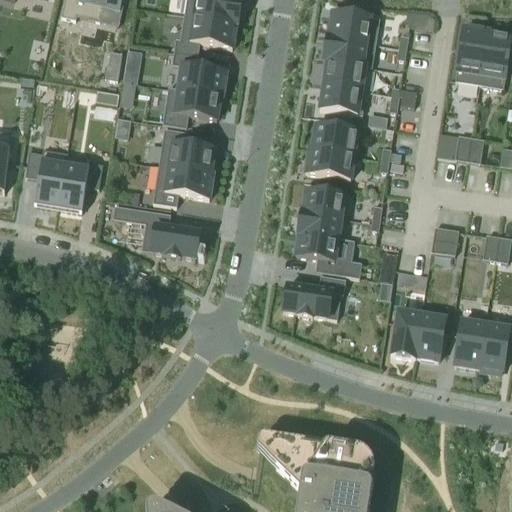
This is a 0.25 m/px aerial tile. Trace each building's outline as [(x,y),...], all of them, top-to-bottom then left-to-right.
[(65,0),(60,22),(75,26),(76,21),(99,27),(103,11),(117,14),(120,2),(124,3),(124,0),(65,0)] [(236,31),(240,5),(211,0),(210,0),(186,0),(183,21),(235,29),(235,30),(236,31)] [(375,49),(379,25),(331,17),(328,41),(328,42),(375,49)] [(410,17),(408,32),(424,35),(432,36),(435,24),(427,19),(410,17)] [(231,54),(235,30),(235,29),(183,21),(179,46),(175,45),(173,58),(197,61),(199,49),(231,54)] [(478,91),(486,39),(487,39),(488,37),(463,33),(454,87),(478,91)] [(502,95),(510,43),(487,39),(486,39),(478,91),(502,95)] [(371,74),(375,49),(328,42),(328,41),(327,41),(323,67),(326,67),(326,66),(364,72),(364,73),(371,74)] [(400,42),(398,50),(407,51),(408,43),(400,42)] [(404,66),(407,51),(398,50),(396,65),(404,66)] [(127,56),(126,66),(140,68),(141,58),(127,56)] [(222,104),(226,79),(195,74),(197,61),(173,58),(171,71),(181,72),(177,95),(177,96),(219,102),(219,103),(222,104)] [(361,95),(364,73),(364,72),(326,66),(326,67),(323,90),(360,96),(361,95)] [(119,70),(107,68),(104,85),(117,87),(119,70)] [(131,114),(135,90),(122,88),(119,112),(131,114)] [(361,121),(365,96),(361,95),(360,96),(323,90),(319,115),(361,121)] [(216,126),(219,103),(219,102),(177,96),(177,95),(168,93),(162,130),(186,134),(188,122),(216,126)] [(398,102),(400,95),(391,93),(389,108),(397,109),(398,102)] [(400,95),(398,102),(401,102),(414,104),(415,97),(400,95)] [(401,102),(399,111),(413,113),(414,104),(401,102)] [(395,124),(397,109),(389,108),(387,123),(395,124)] [(353,161),(357,138),(314,131),(311,154),(311,155),(353,161)] [(214,155),(185,151),(187,139),(164,135),(158,172),(210,180),(210,179),(211,174),(214,175),(217,160),(213,160),(214,155)] [(0,137),(0,198),(3,199),(11,139),(0,137)] [(466,167),(470,144),(458,142),(456,153),(454,165),(466,167)] [(479,169),(483,146),(470,144),(466,167),(479,169)] [(438,151),(437,163),(454,165),(456,153),(438,151)] [(349,185),(353,161),(311,155),(311,154),(308,154),(305,178),(349,185)] [(382,154),(380,165),(389,166),(399,168),(400,160),(390,159),(390,155),(382,154)] [(29,158),(25,183),(38,185),(33,211),(57,215),(66,159),(42,156),(42,160),(29,158)] [(66,159),(57,215),(81,219),(85,192),(98,195),(102,170),(66,164),(67,160),(66,159)] [(387,179),(388,167),(380,165),(379,178),(387,179)] [(391,169),(389,177),(401,179),(403,171),(391,169)] [(208,205),(212,179),(210,179),(210,180),(158,172),(152,209),(176,212),(178,200),(208,205)] [(340,225),(345,226),(349,202),(305,196),(302,217),(301,218),(340,224),(340,225)] [(169,221),(114,212),(112,225),(145,230),(141,256),(165,260),(165,261),(179,263),(180,262),(194,265),(199,238),(168,233),(169,221)] [(379,225),(381,213),(373,212),(371,224),(379,225)] [(337,244),(340,225),(340,224),(301,218),(302,217),(300,217),(297,240),(298,240),(298,239),(337,245),(337,244)] [(378,237),(379,225),(371,224),(369,236),(378,237)] [(456,249),(458,237),(434,233),(432,246),(456,249)] [(350,267),(353,247),(337,244),(337,245),(298,239),(298,240),(295,262),(317,265),(315,277),(358,284),(361,269),(350,267)] [(494,267),(498,243),(486,241),(482,265),(494,267)] [(507,269),(510,245),(498,243),(494,267),(507,269)] [(454,262),(456,249),(432,246),(430,258),(454,262)] [(392,289),(397,259),(383,258),(379,287),(381,288),(392,289)] [(398,278),(396,289),(405,290),(407,279),(398,278)] [(336,326),(340,300),(342,300),(344,286),(320,282),(318,295),(287,290),(282,317),(297,319),(297,321),(311,323),(312,322),(336,326)] [(381,288),(378,305),(389,307),(392,289),(381,288)] [(414,363),(420,320),(396,317),(390,360),(415,364),(415,363),(414,363)] [(415,363),(438,367),(444,324),(420,320),(414,363),(415,363)] [(478,373),(484,330),(460,326),(453,371),(478,375),(479,373),(478,373)] [(479,373),(502,377),(508,334),(484,330),(478,373),(479,373)] [(367,511),(373,481),(373,478),(373,474),(372,471),(371,468),(369,465),(367,462),(364,460),(361,458),(358,457),(354,456),(265,442),(263,442),(262,442),(260,443),(259,444),(258,445),(257,446),(256,448),(256,449),(256,450),(256,452),(256,453),(257,454),(257,455),(258,456),(252,501),(231,511),(367,511)]
